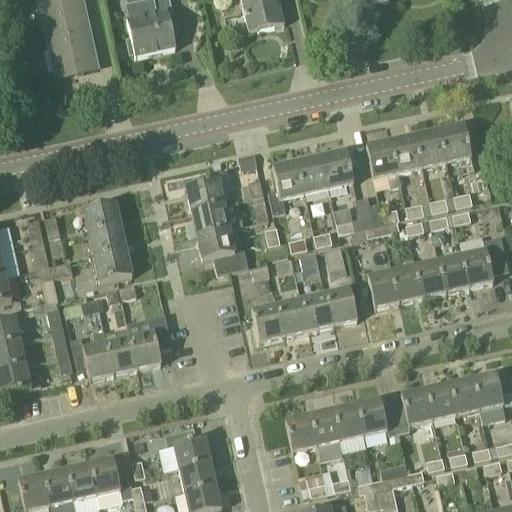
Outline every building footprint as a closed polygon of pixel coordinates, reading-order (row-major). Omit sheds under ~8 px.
[(38,0),(57,80),(97,71),(80,0),(38,0)] [(136,63),(177,54),(169,19),(174,18),(169,0),(157,0),(153,1),(154,5),(126,11),(136,63)] [(275,0),(238,0),(247,38),(282,29),(275,0)] [(355,0),(358,12),(387,5),(386,0),(355,0)] [(465,130),(441,136),(447,167),(472,162),(465,130)] [(423,172),(447,167),(441,136),(416,141),(423,172)] [(399,177),(423,172),(416,141),(392,146),(399,177)] [(398,178),(399,177),(392,146),(368,151),(374,183),(387,180),(390,193),(401,191),(398,178)] [(323,162),(329,193),(354,187),(347,157),(323,162)] [(257,176),(254,162),(240,166),(243,179),(257,176)] [(305,198),(329,193),(323,162),(298,168),(305,198)] [(279,197),(268,199),(273,221),(284,219),(280,204),(303,199),(305,198),(298,168),(297,168),(273,173),(279,197)] [(192,217),(224,210),(219,185),(187,192),(192,217)] [(259,189),(248,191),(251,205),(262,202),(259,189)] [(469,199),(453,203),(456,214),(472,211),(469,199)] [(369,203),(357,206),(362,224),(364,235),(365,235),(375,232),(370,211),(369,203)] [(445,205),(429,208),(432,220),(448,216),(445,205)] [(90,240),(122,233),(116,208),(84,215),(90,240)] [(379,209),(370,211),(375,232),(380,231),(396,228),(399,227),(397,216),(381,219),(379,209)] [(198,241),(230,234),(224,210),(192,217),(198,241)] [(421,210),(405,214),(408,225),(424,222),(421,210)] [(263,212),(253,214),(257,229),(267,227),(263,212)] [(468,218),(452,221),(455,232),(471,228),(468,218)] [(54,223),(43,226),(47,241),(58,238),(54,223)] [(445,223),(429,226),(431,237),(447,233),(445,223)] [(364,235),(362,224),(336,230),(338,241),(349,238),(364,235)] [(39,228),(26,231),(30,248),(42,246),(39,228)] [(396,228),(380,231),(383,241),(384,241),(398,237),(397,233),(396,228)] [(421,228),(405,231),(407,242),(423,238),(421,228)] [(375,232),(365,235),(367,244),(383,241),(380,231),(375,232)] [(96,264),(127,257),(122,233),(90,240),(96,264)] [(230,234),(198,241),(204,266),(214,264),(218,281),(229,278),(249,274),(245,256),(235,258),(230,234)] [(276,235),(265,237),(268,252),(279,250),(276,235)] [(328,239),(312,243),(315,254),(331,250),(328,239)] [(462,261),(461,261),(468,289),(469,293),(485,289),(493,287),(491,277),(508,273),(501,242),(484,246),(486,255),(462,261)] [(304,245),(289,248),(291,260),(307,256),(304,245)] [(42,246),(30,248),(31,254),(34,268),(47,265),(44,251),(42,246)] [(60,246),(49,249),(53,264),(64,261),(60,246)] [(327,268),(343,264),(340,253),(324,256),(327,268)] [(127,257),(96,264),(101,289),(133,282),(127,257)] [(302,273),(318,270),(315,258),(300,262),(302,273)] [(461,261),(438,266),(443,289),(445,298),(469,293),(468,289),(461,261)] [(392,277),(391,277),(394,289),(398,309),(400,309),(422,303),(419,289),(415,272),(414,272),(413,264),(404,266),(405,274),(392,277)] [(47,265),(34,268),(36,277),(39,289),(39,290),(45,289),(52,288),(58,286),(55,273),(49,274),(47,265)] [(290,265),(275,269),(277,280),(293,277),(290,265)] [(415,271),(415,272),(419,289),(422,303),(445,298),(443,289),(438,266),(415,271)] [(69,270),(55,273),(58,286),(72,283),(69,270)] [(267,270),(251,274),(254,286),(269,282),(267,270)] [(374,314),(398,309),(391,277),(367,282),(374,314)] [(5,282),(0,282),(0,308),(11,306),(5,282)] [(134,293),(119,295),(122,307),(137,304),(134,293)] [(325,299),(332,331),(357,326),(350,294),(325,299)] [(118,295),(106,297),(109,309),(121,306),(118,295)] [(308,336),(332,331),(325,299),(301,305),(308,336)] [(284,342),(308,336),(301,305),(277,310),(284,342)] [(96,306),(80,310),(83,320),(99,316),(96,306)] [(56,307),(44,310),(50,338),(62,335),(56,307)] [(259,347),(284,342),(277,310),(252,315),(259,347)] [(130,342),(137,375),(161,369),(158,355),(172,352),(165,320),(128,328),(129,335),(131,342),(130,342)] [(0,350),(20,346),(15,323),(0,325),(0,350)] [(62,335),(50,338),(51,341),(55,358),(67,356),(63,338),(62,335)] [(114,380),(137,375),(130,342),(131,342),(129,335),(105,340),(114,380)] [(81,344),(70,346),(77,377),(87,375),(89,385),(114,380),(105,340),(104,338),(93,340),(95,350),(82,352),(81,344)] [(0,375),(26,370),(26,371),(36,369),(34,359),(24,361),(20,346),(0,350),(0,375)] [(67,356),(55,358),(56,366),(59,379),(72,377),(69,363),(67,356)] [(26,370),(0,375),(0,400),(31,393),(40,391),(39,383),(29,385),(26,372),(26,371),(26,370)] [(503,411),(500,399),(495,378),(471,383),(478,416),(482,431),(507,425),(504,410),(503,411)] [(455,421),(478,416),(471,383),(448,388),(455,421)] [(432,426),(455,421),(448,388),(424,394),(432,426)] [(409,432),(432,426),(424,394),(400,399),(402,408),(392,411),(399,440),(410,438),(409,432)] [(399,440),(392,411),(381,413),(379,404),(355,410),(362,442),(386,436),(388,443),(399,440)] [(339,447),(362,442),(355,410),(332,415),(339,447)] [(332,415),(308,420),(315,452),(319,468),(342,462),(339,447),(332,415)] [(291,458),(315,452),(308,420),(284,426),(291,458)] [(170,476),(178,475),(210,467),(204,443),(202,434),(186,438),(188,447),(172,451),(172,452),(164,454),(170,476)] [(498,462),(511,458),(511,451),(511,448),(496,451),(488,453),(491,463),(498,462)] [(488,455),(472,458),(475,468),(491,464),(488,455)] [(464,460),(449,463),(451,473),(466,470),(464,460)] [(130,493),(132,493),(128,474),(126,474),(126,475),(115,477),(112,464),(87,470),(94,502),(118,497),(120,505),(131,502),(130,493)] [(442,465),(427,468),(429,478),(444,474),(442,465)] [(135,485),(145,483),(142,467),(131,469),(135,485)] [(183,498),(215,490),(210,467),(178,475),(183,498)] [(499,468),(482,472),(485,482),(501,478),(499,468)] [(72,507),(94,502),(87,470),(65,475),(72,507)] [(404,470),(379,475),(382,485),(406,480),(404,470)] [(475,473),(460,476),(462,487),(477,483),(475,473)] [(48,511),(49,511),(72,507),(65,475),(41,480),(48,511)] [(421,477),(408,480),(410,490),(424,487),(421,477)] [(452,478),(436,481),(437,485),(438,492),(454,488),(452,478)] [(23,511),(48,511),(41,480),(17,485),(23,511)] [(382,485),(376,486),(381,511),(395,511),(392,494),(409,491),(410,490),(408,480),(406,480),(382,485)] [(348,486),(332,489),(334,499),(350,495),(348,486)] [(381,511),(376,486),(356,491),(358,502),(365,501),(367,511),(381,511)] [(220,511),(215,490),(183,498),(186,511),(220,511)] [(134,509),(145,507),(141,491),(132,493),(130,493),(131,502),(133,502),(134,509)] [(325,491),(309,495),(311,504),(327,500),(325,491)]
